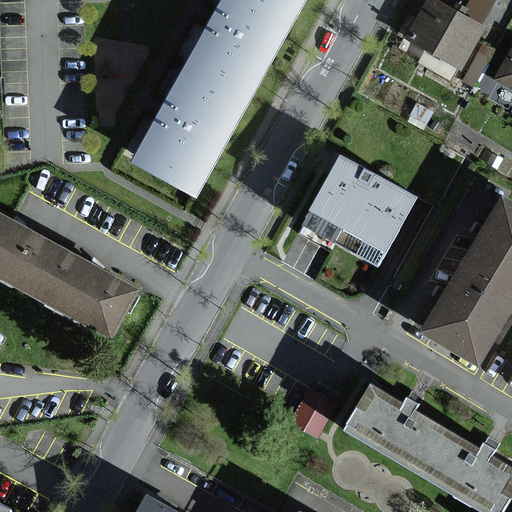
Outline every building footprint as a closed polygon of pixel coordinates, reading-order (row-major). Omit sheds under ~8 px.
[(263,91),(313,0),(226,0),(196,54),(263,91)] [(487,22),(444,0),(428,0),(408,38),(463,66),(487,22)] [(511,47),(496,75),(511,84),(511,47)] [(201,203),(263,91),(196,54),(134,165),(201,203)] [(310,223),(379,262),(416,197),(347,158),(310,223)] [(483,232),(445,296),(423,332),(478,364),(511,306),(511,202),(503,198),(483,232)] [(18,224),(0,214),(0,274),(112,336),(138,290),(97,267),(18,224)] [(408,402),(376,383),(350,427),(490,511),(509,511),(511,508),(511,465),(496,456),(501,448),(496,445),(490,442),(485,451),(422,412),(428,403),(420,398),(413,394),(408,402)] [(338,403),(313,388),(298,415),(294,421),(319,435),(338,403)] [(186,511),(157,496),(148,511),(186,511)] [(0,511),(14,511),(0,503),(0,511)]
